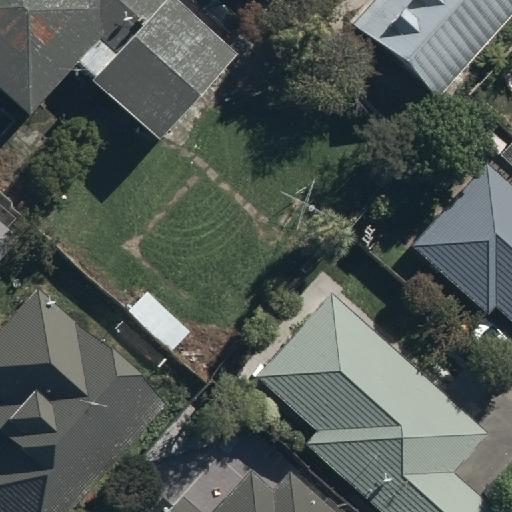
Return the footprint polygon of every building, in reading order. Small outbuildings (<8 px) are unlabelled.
[(65,70),(152,146),(225,64),(152,0),(0,0),(0,99),(22,119),(65,70)] [(511,0),(377,0),(345,37),(423,105),(511,3),(511,0)] [(511,345),(511,205),(473,171),(397,257),(472,322),(478,316),(511,345)] [(0,261),(14,245),(0,232),(0,261)] [(0,462),(0,511),(70,511),(158,412),(30,299),(0,333),(0,440),(11,450),(0,462)] [(244,389),(307,443),(295,456),(358,511),(464,511),(433,484),(473,439),(319,304),(244,389)] [(312,511),(281,484),(264,504),(241,484),(216,511),(312,511)]
